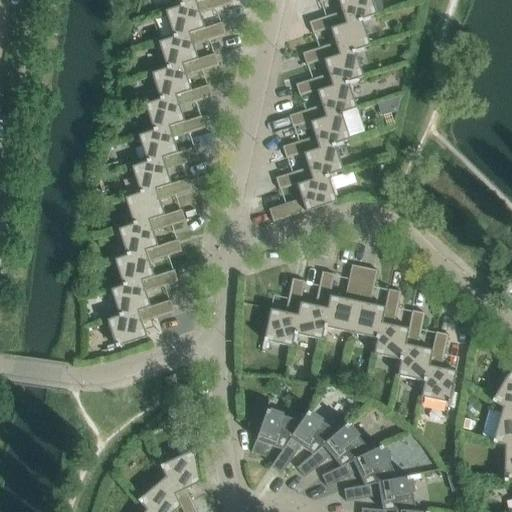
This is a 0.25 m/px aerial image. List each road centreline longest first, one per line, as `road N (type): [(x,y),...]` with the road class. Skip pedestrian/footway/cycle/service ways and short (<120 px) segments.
road 1 (residential): [(511,333),(376,221),(270,243),(226,242)]
road 2 (residential): [(226,242),(276,0)]
road 3 (residential): [(239,511),(225,481),(217,343)]
road 4 (residential): [(65,378),(127,372),(217,343)]
